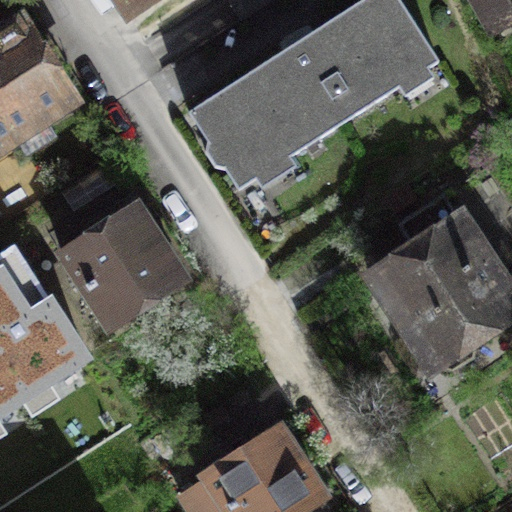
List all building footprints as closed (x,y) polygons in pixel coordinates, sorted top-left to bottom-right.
[(121,0),(131,14),(152,0),(121,0)] [(398,0),(364,0),(188,113),(206,140),(205,154),(217,169),(224,169),(238,191),(437,62),(398,0)] [(0,147),(70,102),(15,20),(0,30),(0,147)] [(511,313),(511,299),(441,194),(397,224),(413,247),(371,275),(433,366),(438,364),(442,370),(456,370),(475,357),(478,346),(473,340),(511,313)] [(136,208),(64,255),(109,325),(182,278),(136,208)] [(300,511),(322,497),(277,428),(205,474),(208,479),(179,497),(188,511),(300,511)]
